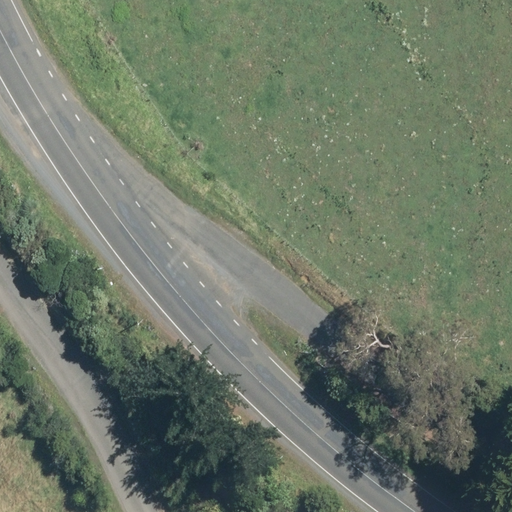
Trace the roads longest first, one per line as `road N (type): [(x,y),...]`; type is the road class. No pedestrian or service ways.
road 1 (secondary): [(205,307),(99,190),(21,75),(0,25)]
road 2 (residential): [(205,307),(511,466)]
road 3 (secondary): [(441,511),(205,307)]
road 4 (unclassified): [(0,316),(174,511)]
